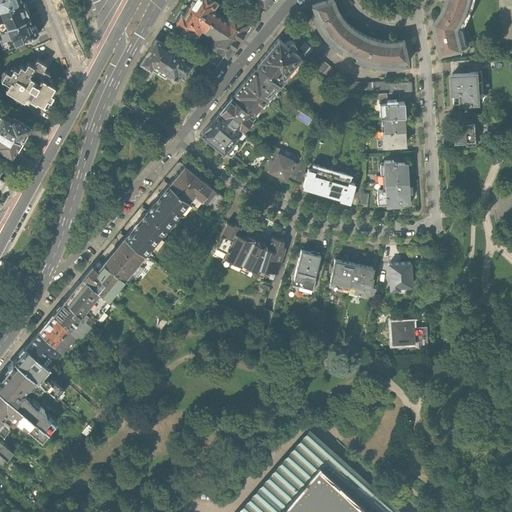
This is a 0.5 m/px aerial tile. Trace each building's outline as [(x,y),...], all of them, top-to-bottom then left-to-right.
[(0,26),(0,28),(1,28),(28,17),(29,16),(23,3),(22,2),(20,0),(18,0),(0,7),(0,26)] [(193,0),(189,8),(209,21),(216,12),(212,10),(217,2),(213,0),(193,0)] [(250,0),(264,11),(273,0),(272,0),(250,0)] [(411,61),(404,40),(393,41),(384,41),(382,41),(379,40),(365,37),(354,29),(344,21),(343,19),(342,18),(337,9),(333,0),(332,0),(313,7),(319,21),(324,29),(330,36),(337,43),(345,49),(354,55),(361,58),(373,62),(382,64),(393,64),(403,64),(411,61)] [(463,49),(458,28),(463,20),(467,12),(470,4),(470,0),(446,0),(446,1),(446,3),(445,5),(440,13),(433,23),(437,32),(441,53),(463,49)] [(204,30),(209,21),(189,8),(184,16),(181,15),(176,24),(190,32),(187,37),(192,41),(200,28),(204,30)] [(216,12),(209,21),(239,39),(244,30),(248,30),(251,25),(247,23),(248,22),(231,11),(226,19),(216,12)] [(32,27),(28,17),(1,28),(5,38),(8,46),(20,41),(23,42),(35,37),(36,35),(38,34),(35,26),(32,27)] [(233,48),(239,39),(209,21),(204,30),(215,37),(210,45),(227,56),(232,48),(233,48)] [(140,63),(156,73),(171,49),(155,39),(140,63)] [(278,40),(257,66),(279,84),(284,78),(283,77),(299,57),(293,52),(295,50),(295,48),(295,47),(295,45),(294,44),(293,43),(292,42),(291,42),(289,42),(288,42),(286,43),(285,45),(278,40)] [(307,56),(310,52),(312,50),(304,43),(299,49),(307,56)] [(177,75),(178,74),(182,77),(191,62),(171,49),(156,73),(165,78),(167,75),(171,77),(171,78),(173,79),(176,79),(178,76),(177,75)] [(372,94),(372,88),(371,83),(360,84),(348,81),(338,75),(328,67),(322,62),(310,52),(307,56),(302,61),(347,98),(348,95),(354,96),(362,97),(368,97),(373,96),(373,94),(372,94)] [(5,89),(23,100),(25,96),(35,102),(36,100),(44,105),(48,99),(49,99),(52,94),(49,92),(53,85),(49,83),(51,79),(47,76),(49,73),(42,70),(45,65),(36,59),(33,65),(27,62),(24,68),(20,65),(17,70),(13,68),(10,74),(5,71),(0,79),(8,84),(5,89)] [(452,63),(452,75),(470,75),(470,62),(452,63)] [(281,86),(279,84),(257,66),(244,81),(266,100),(270,103),(281,90),(279,88),(281,86)] [(470,75),(452,75),(453,96),(461,95),(461,106),(481,105),(480,74),(470,75)] [(260,107),(266,100),(244,81),(234,93),(235,94),(232,97),(254,115),(255,117),(262,109),(260,107)] [(385,82),(371,83),(372,88),(377,88),(377,94),(378,94),(392,93),(399,93),(411,92),(410,83),(385,84),(385,82)] [(392,93),(378,94),(379,103),(386,103),(386,100),(396,100),(399,99),(399,93),(392,93)] [(240,131),(254,115),(232,97),(231,97),(218,113),(240,131)] [(380,118),(381,118),(404,116),(404,102),(396,102),(396,100),(386,100),(386,103),(379,103),(378,103),(380,118)] [(121,109),(114,120),(120,124),(127,113),(121,109)] [(0,129),(22,142),(31,128),(13,117),(10,118),(1,113),(0,114),(0,129)] [(234,139),(240,131),(218,113),(200,134),(223,152),(234,139)] [(405,116),(404,116),(381,118),(382,132),(403,131),(403,122),(405,122),(405,116)] [(476,143),(475,125),(455,126),(456,144),(476,143)] [(0,149),(13,157),(22,142),(0,129),(0,149)] [(404,145),(403,131),(382,132),(382,139),(377,140),(377,147),(380,147),(392,146),(397,146),(397,145),(404,145)] [(240,144),(234,139),(223,152),(229,158),(240,144)] [(272,151),(267,158),(274,161),(277,154),(272,151)] [(267,158),(261,169),(285,180),(289,171),(291,171),(292,169),(294,166),(293,166),(295,163),(277,154),(274,161),(267,158)] [(382,175),(382,183),(406,182),(406,177),(409,177),(409,169),(406,169),(405,163),(393,164),(393,161),(383,162),(384,164),(379,165),(380,175),(382,175)] [(176,164),(169,172),(174,176),(168,185),(190,203),(193,205),(199,198),(206,204),(216,192),(181,163),(179,162),(176,164)] [(300,186),(306,164),(301,162),(300,165),(293,184),(300,186)] [(300,165),(295,163),(293,166),(294,166),(292,169),(291,171),(289,171),(285,180),(293,184),(300,165)] [(303,188),(325,193),(331,170),(313,165),(311,171),(308,170),(303,188)] [(331,170),(325,193),(340,198),(340,199),(348,201),(351,192),(353,183),(348,182),(350,175),(331,170)] [(162,180),(150,196),(155,200),(146,211),(166,227),(180,211),(183,213),(190,203),(168,185),(162,180)] [(407,186),(406,182),(382,183),(383,189),(378,190),(376,190),(376,192),(377,204),(386,204),(386,205),(400,204),(400,202),(408,202),(407,195),(411,194),(410,186),(407,186)] [(362,185),(353,183),(351,192),(353,193),(352,197),(360,199),(361,194),(362,185)] [(165,229),(166,227),(146,211),(141,206),(129,220),(135,225),(125,237),(145,254),(146,252),(148,252),(149,249),(150,247),(151,246),(157,251),(166,240),(160,235),(161,233),(163,233),(165,230),(165,229)] [(242,264),(253,242),(254,239),(246,236),(245,238),(237,234),(241,227),(234,224),(233,226),(227,223),(215,247),(225,253),(223,257),(241,266),(242,264)] [(114,239),(98,259),(123,280),(130,271),(137,277),(144,269),(140,266),(148,256),(145,254),(125,237),(116,248),(114,246),(117,242),(114,239)] [(256,244),(253,242),(242,264),(249,268),(252,273),(252,274),(262,277),(264,271),(277,275),(285,248),(281,247),(283,241),(272,238),(268,249),(266,249),(266,248),(265,245),(257,241),(256,244)] [(301,251),(293,281),(302,283),(303,279),(314,281),(320,256),(319,256),(319,255),(311,252),(311,254),(301,251)] [(194,262),(200,266),(203,260),(202,260),(204,256),(199,253),(194,262)] [(98,259),(82,277),(107,298),(108,298),(123,280),(98,259)] [(340,288),(348,289),(353,264),(334,260),(329,288),(340,290),(340,288)] [(372,268),(353,264),(348,289),(348,291),(358,293),(358,294),(366,296),(368,290),(368,289),(369,289),(372,277),(370,277),(372,268)] [(395,267),(389,267),(390,283),(389,283),(389,288),(396,287),(396,286),(411,285),(410,266),(403,266),(395,266),(395,267)] [(82,277),(63,300),(88,321),(94,313),(96,315),(103,307),(101,305),(107,298),(82,277)] [(63,300),(53,313),(75,332),(79,335),(89,322),(88,321),(63,300)] [(53,313),(38,330),(59,348),(61,349),(75,332),(53,313)] [(413,319),(391,321),(392,341),(414,340),(414,325),(413,319)] [(427,325),(414,325),(414,340),(419,339),(419,346),(429,345),(427,325)] [(38,330),(25,347),(46,364),(59,348),(38,330)] [(25,347),(14,360),(43,384),(56,395),(63,386),(50,376),(49,378),(46,375),(45,377),(41,374),(46,368),(47,369),(49,367),(46,364),(25,347)] [(0,376),(0,389),(47,429),(54,421),(42,411),(44,409),(38,404),(37,405),(23,394),(23,389),(27,385),(31,384),(38,390),(43,384),(14,360),(0,376)] [(0,429),(3,432),(8,426),(1,420),(1,416),(4,412),(9,412),(17,419),(22,422),(31,429),(41,437),(47,429),(0,389),(0,429)] [(309,436),(241,511),(396,511),(377,495),(309,436)] [(0,451),(6,456),(12,450),(0,440),(0,451)]
